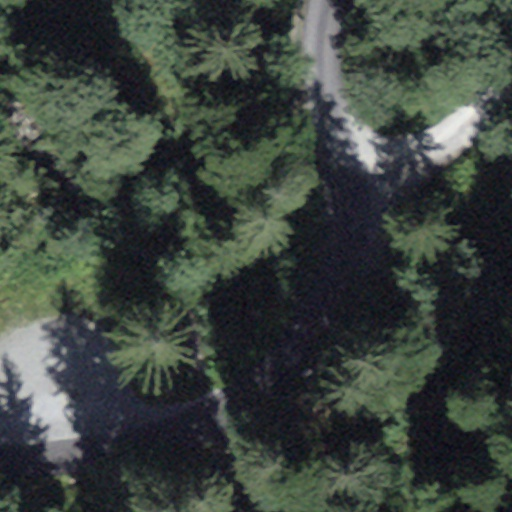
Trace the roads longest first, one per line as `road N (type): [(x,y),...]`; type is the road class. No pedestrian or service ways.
road 1 (unclassified): [(0,447),(173,435),(276,379),(342,274),(359,177),(320,31),(328,0)]
road 2 (track): [(342,274),(511,74)]
